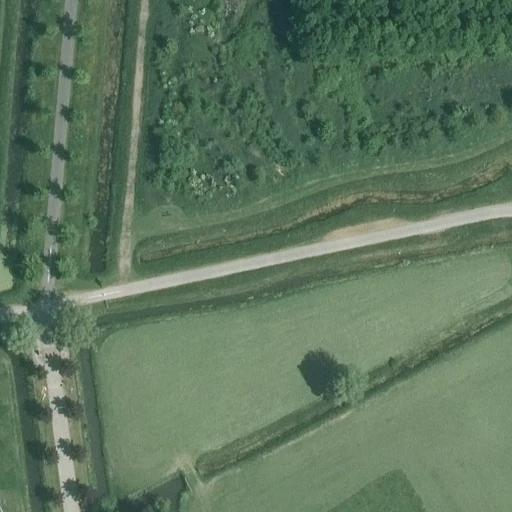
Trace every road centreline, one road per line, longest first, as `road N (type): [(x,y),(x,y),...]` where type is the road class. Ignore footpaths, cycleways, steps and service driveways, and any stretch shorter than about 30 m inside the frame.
road 1 (unclassified): [(511,210),(0,317)]
road 2 (unknown): [(145,0),(122,291)]
